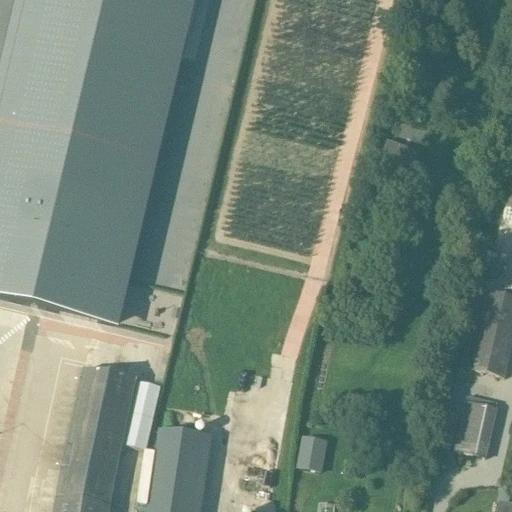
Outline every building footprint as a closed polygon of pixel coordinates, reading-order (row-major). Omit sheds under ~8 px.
[(23,0),(0,100),(0,302),(111,329),(188,0),(23,0)] [(413,169),(419,156),(386,143),(381,156),(413,169)] [(511,176),(503,209),(511,211),(511,176)] [(511,301),(485,295),(468,374),(505,382),(511,350),(511,301)] [(107,511),(108,510),(134,385),(83,373),(56,502),(54,511),(107,511)] [(160,391),(137,386),(122,449),(145,455),(160,391)] [(485,462),(496,413),(465,405),(453,455),(485,462)] [(158,432),(145,511),(200,511),(211,439),(158,432)] [(301,440),(295,471),(319,475),(325,445),(301,440)]
